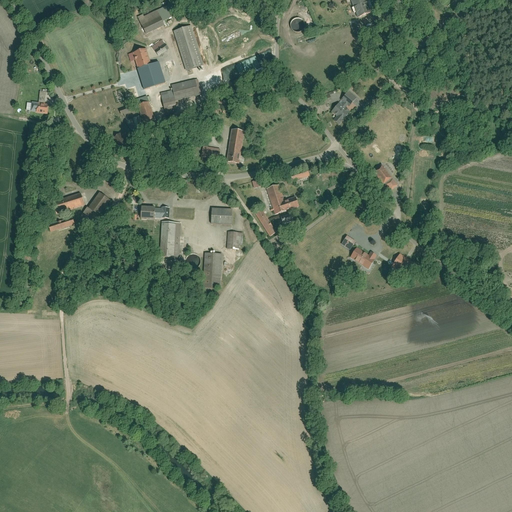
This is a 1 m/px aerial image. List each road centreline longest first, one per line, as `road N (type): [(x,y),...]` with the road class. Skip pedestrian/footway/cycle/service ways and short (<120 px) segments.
road 1 (unclassified): [(356,169),(469,286),(511,318)]
road 2 (unclassified): [(9,0),(79,131),(127,165)]
road 3 (residential): [(127,165),(229,177),(319,158)]
road 4 (residential): [(286,0),(277,19),(279,80),(335,144)]
road 5 (residential): [(335,144),(440,21)]
